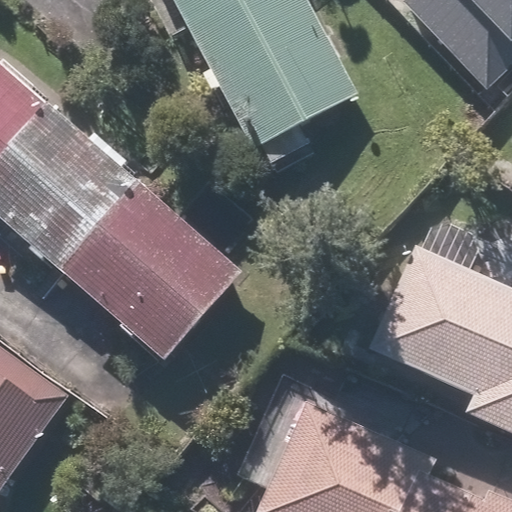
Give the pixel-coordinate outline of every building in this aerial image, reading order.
[(162,0),(249,156),(355,97),(300,0),(162,0)] [(511,0),(411,0),(402,8),(482,96),(511,68),(511,0)] [(0,75),(0,232),(159,368),(236,278),(0,75)] [(511,442),(511,260),(427,223),(360,375),(511,442)] [(0,493),(70,403),(0,348),(0,493)] [(223,402),(179,362),(124,423),(167,463),(223,402)] [(511,511),(511,480),(306,391),(253,511),(511,511)]
